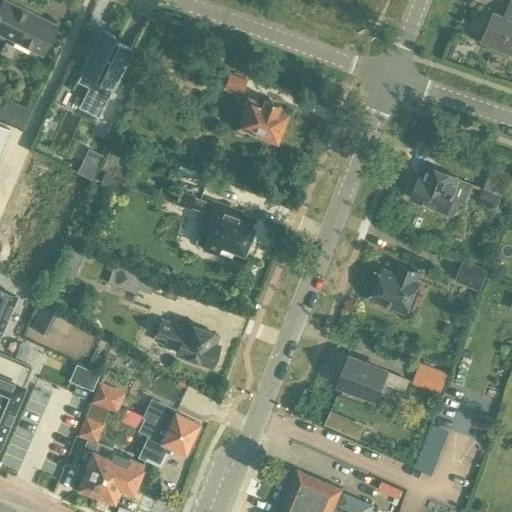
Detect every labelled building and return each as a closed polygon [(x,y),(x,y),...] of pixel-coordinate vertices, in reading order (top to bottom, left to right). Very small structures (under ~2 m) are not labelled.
[(0,34),(42,55),(56,27),(2,0),(0,4),(0,34)] [(507,59),(508,55),(510,52),(511,52),(511,0),(510,0),(507,8),(503,17),(493,13),(482,41),(487,43),(485,50),(507,59)] [(111,90),(131,51),(112,42),(114,38),(100,31),(79,74),(80,74),(76,83),(87,88),(77,108),(96,118),(111,90)] [(239,98),(246,81),(228,74),(222,90),(239,98)] [(261,104),(246,98),(240,111),(242,112),(237,128),(275,142),(276,140),(280,139),(283,133),(281,128),(287,114),(276,110),(278,105),(262,99),(261,104)] [(28,110),(6,100),(0,112),(0,117),(20,127),(28,110)] [(0,164),(17,129),(0,121),(0,164)] [(77,172),(90,178),(95,165),(82,160),(77,172)] [(472,185),(458,180),(458,178),(429,167),(423,181),(420,180),(413,198),(446,210),(450,199),(465,204),(472,185)] [(117,195),(122,181),(104,175),(99,189),(117,195)] [(495,208),(500,196),(484,190),(480,202),(495,208)] [(252,219),(208,203),(178,192),(174,204),(189,210),(190,208),(204,213),(199,227),(200,227),(194,244),(203,247),(203,248),(217,253),(220,246),(244,255),(252,235),(248,233),(252,219)] [(67,248),(57,275),(72,281),(82,253),(67,248)] [(480,291),(489,269),(463,259),(454,281),(480,291)] [(415,284),(419,273),(400,266),(396,276),(383,271),(373,299),(406,311),(416,285),(415,284)] [(141,275),(136,289),(149,294),(154,280),(141,275)] [(0,290),(0,438),(31,367),(0,353),(0,332),(16,297),(0,290)] [(185,329),(161,320),(153,341),(177,350),(175,354),(209,366),(216,346),(213,345),(216,336),(198,329),(197,324),(191,322),(186,325),(185,329)] [(405,392),(409,381),(349,358),(339,384),(345,386),(341,395),(368,405),(371,396),(377,398),(382,383),(395,388),(405,392)] [(438,393),(446,371),(420,362),(412,383),(438,393)] [(117,412),(125,392),(99,382),(91,402),(107,409),(117,412)] [(147,437),(137,457),(144,460),(145,458),(154,462),(160,460),(163,452),(168,454),(171,448),(183,454),(198,423),(175,412),(176,410),(158,401),(151,416),(146,413),(137,432),(147,437)] [(102,425),(107,409),(91,402),(85,418),(102,425)] [(331,411),(325,425),(338,431),(344,417),(331,411)] [(95,442),(102,425),(85,418),(79,436),(95,442)] [(432,424),(415,468),(430,474),(448,430),(432,424)] [(108,459),(112,449),(96,443),(92,453),(93,453),(78,488),(93,494),(107,459),(108,459)] [(143,464),(118,454),(115,462),(108,459),(107,459),(93,494),(94,494),(96,499),(109,504),(116,500),(121,490),(132,494),(143,464)] [(333,511),(335,509),(343,490),(298,470),(284,503),(279,511),(333,511)]
